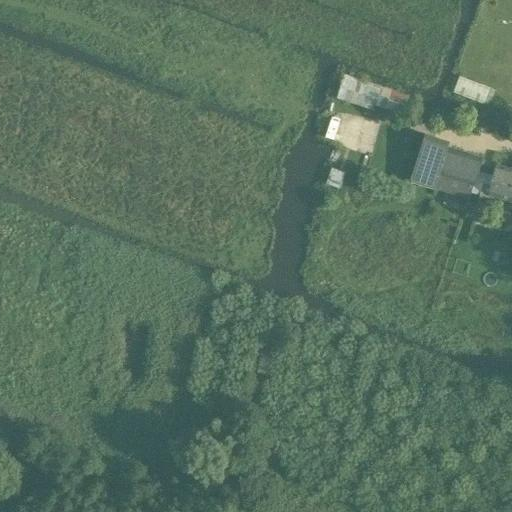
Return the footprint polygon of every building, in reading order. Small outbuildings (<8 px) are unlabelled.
[(336,98),(373,110),(381,87),(344,75),(336,98)] [(454,92),(483,103),(489,88),(459,77),(454,92)] [(484,157),(450,147),(425,139),(413,179),(472,197),(484,157)] [(511,201),(511,167),(498,164),(492,184),(484,182),(479,199),(491,202),(493,195),(511,201)] [(262,349),(258,370),(270,372),(274,351),(262,349)]
